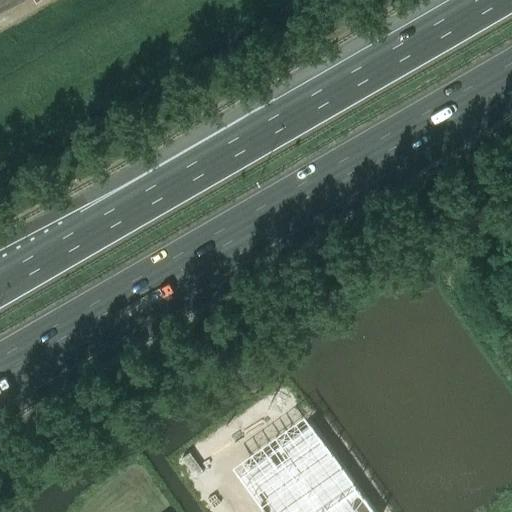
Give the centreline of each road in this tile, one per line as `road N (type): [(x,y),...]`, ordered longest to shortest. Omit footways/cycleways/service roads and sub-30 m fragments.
road 1 (motorway): [(0,368),(511,73)]
road 2 (motorway): [(501,0),(0,282)]
